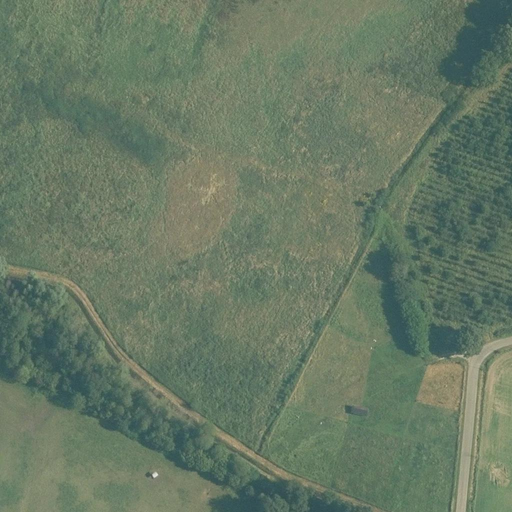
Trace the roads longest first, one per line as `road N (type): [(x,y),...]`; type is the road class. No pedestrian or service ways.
road 1 (unclassified): [(461,511),(475,353),(486,341),(511,337)]
road 2 (track): [(388,213),(434,351),(457,359),(475,353)]
